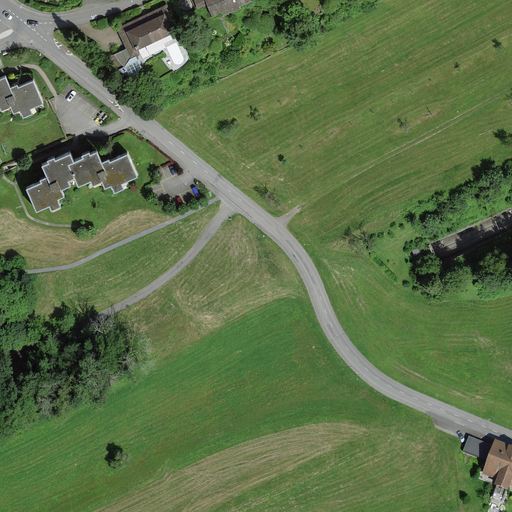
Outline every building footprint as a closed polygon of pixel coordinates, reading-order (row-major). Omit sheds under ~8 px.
[(249,0),(208,0),(215,15),(249,0)] [(176,31),(164,7),(119,29),(131,52),(176,31)] [(0,105),(1,109),(12,105),(14,111),(20,109),(23,115),(33,111),(31,107),(44,102),(35,79),(20,85),(19,83),(11,87),(7,75),(0,77),(0,105)] [(69,162),(75,175),(78,183),(91,177),(93,183),(102,179),(106,186),(113,183),(115,189),(125,185),(123,180),(138,173),(129,152),(112,160),(110,156),(102,159),(98,150),(91,153),(90,150),(83,153),(84,156),(74,160),(69,162)] [(69,178),(75,175),(69,162),(74,160),(71,151),(55,158),(55,156),(49,158),(50,161),(43,163),(48,174),(42,177),(43,179),(28,186),(37,208),(50,202),(52,207),(61,204),(58,197),(65,193),(62,187),(71,184),(69,178)] [(487,444),(467,437),(461,454),(481,461),(487,444)] [(511,452),(487,444),(481,461),(477,474),(490,478),(487,486),(501,490),(503,483),(511,486),(511,452)]
